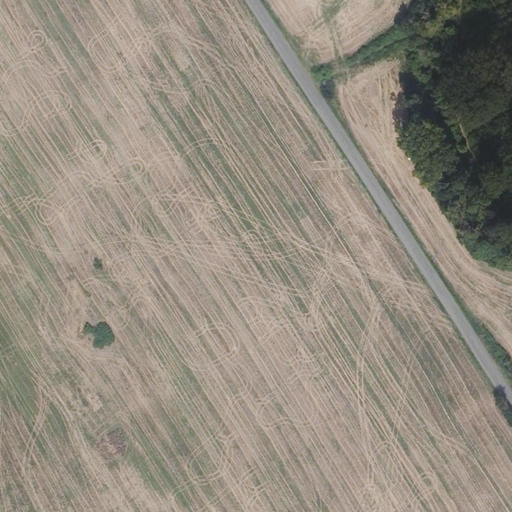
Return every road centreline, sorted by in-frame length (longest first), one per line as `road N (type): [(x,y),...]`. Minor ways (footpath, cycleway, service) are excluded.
road 1 (unclassified): [(266,0),(511,399)]
road 2 (track): [(461,0),(454,77),(466,155),(511,212)]
